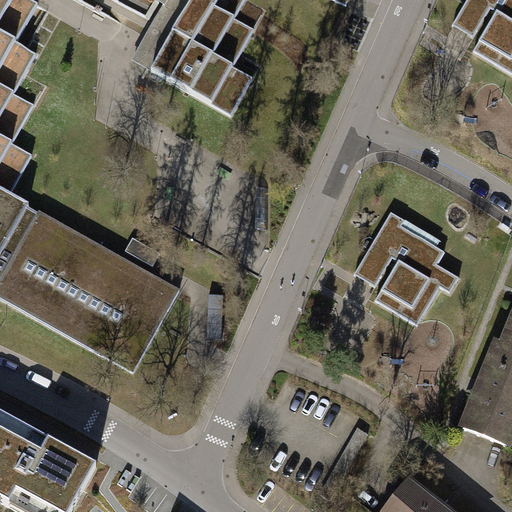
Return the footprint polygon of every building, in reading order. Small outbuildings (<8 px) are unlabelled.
[(0,0),(0,190),(10,197),(32,157),(12,146),(34,107),(14,95),(36,56),(16,45),(38,6),(25,0),(0,0)] [(146,0),(162,8),(131,63),(233,121),(255,82),(233,70),(255,32),(237,22),(249,0),(146,0)] [(349,0),(328,0),(346,9),(349,0)] [(511,0),(469,0),(454,27),(474,39),(494,6),(500,10),(475,52),(511,75),(511,0)] [(0,299),(133,375),(180,292),(10,197),(0,190),(0,299)] [(392,214),(355,276),(375,288),(392,260),(398,263),(375,302),(417,327),(440,289),(450,295),(459,279),(437,266),(444,253),(402,228),(405,222),(392,214)] [(511,317),(466,429),(511,448),(511,317)] [(0,499),(23,511),(71,511),(96,468),(49,442),(43,454),(0,430),(0,499)] [(455,511),(426,485),(401,511),(455,511)]
